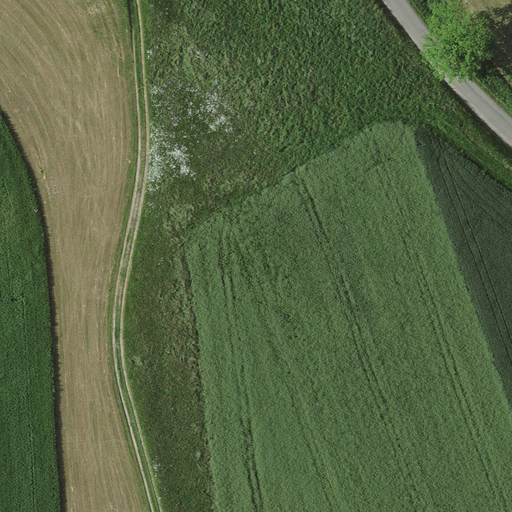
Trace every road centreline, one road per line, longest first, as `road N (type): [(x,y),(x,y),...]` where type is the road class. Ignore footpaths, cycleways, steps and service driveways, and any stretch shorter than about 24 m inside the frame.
road 1 (track): [(157,511),(130,405),(119,316),(143,171),(139,30),(130,0)]
road 2 (unclassified): [(393,0),(511,133)]
